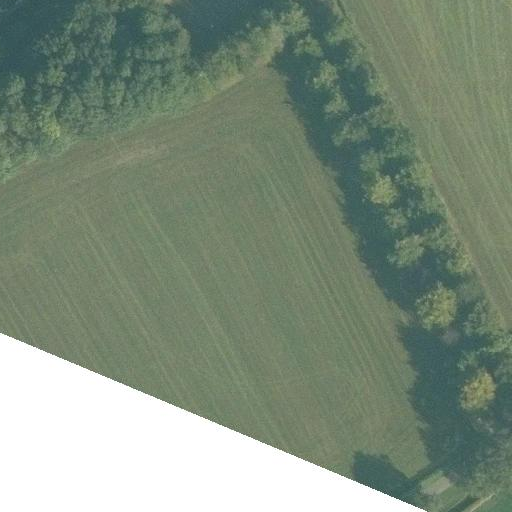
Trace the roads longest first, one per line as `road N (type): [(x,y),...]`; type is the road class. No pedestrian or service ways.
road 1 (residential): [(502,436),(502,417),(293,0)]
road 2 (unclassified): [(408,511),(502,436)]
